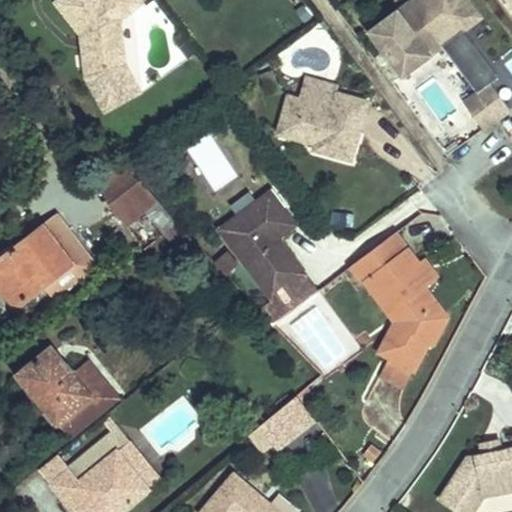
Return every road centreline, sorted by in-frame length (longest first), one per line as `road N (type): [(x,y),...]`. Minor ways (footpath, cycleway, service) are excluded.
road 1 (unknown): [(505,269),(309,0)]
road 2 (residential): [(359,511),(511,256)]
